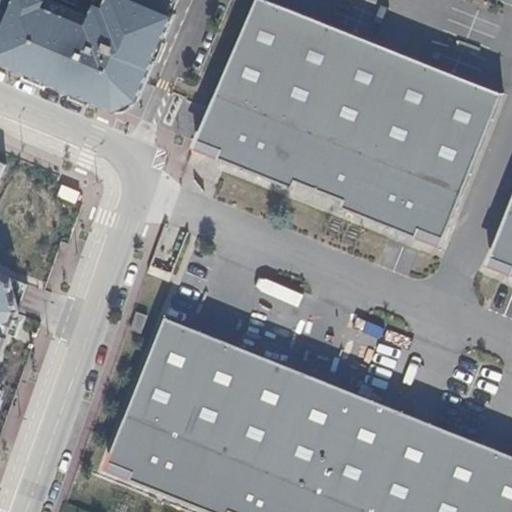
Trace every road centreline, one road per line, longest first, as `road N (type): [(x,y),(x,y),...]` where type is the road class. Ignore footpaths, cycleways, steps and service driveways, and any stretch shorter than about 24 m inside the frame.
road 1 (residential): [(26,511),(141,180),(126,150),(0,95)]
road 2 (unknown): [(126,150),(186,0)]
